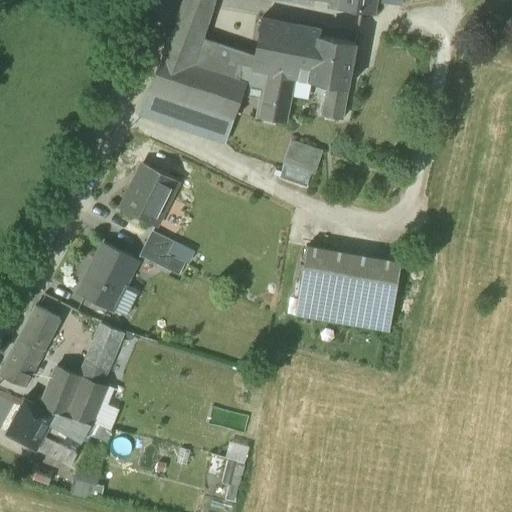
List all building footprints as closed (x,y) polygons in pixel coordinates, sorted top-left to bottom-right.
[(202,38),(212,7),(191,0),(184,0),(162,56),(194,65),(202,38)] [(337,0),(338,2),(337,9),(374,14),(376,0),(337,0)] [(255,56),(253,68),(252,70),(268,73),(265,88),(259,119),(286,124),(295,79),(309,82),(318,36),(321,36),(322,29),(263,17),(255,56)] [(328,86),(348,90),(357,44),(321,36),(318,36),(309,82),(328,86)] [(255,56),(202,38),(194,65),(226,75),(228,68),(240,70),(241,66),(253,68),(255,56)] [(247,82),(226,75),(194,65),(162,56),(149,91),(234,120),(243,96),(247,85),(247,82)] [(247,85),(265,88),(268,73),(252,70),(253,68),(241,66),(240,70),(228,68),(226,75),(247,82),(247,85)] [(247,85),(243,96),(259,99),(255,118),(259,119),(265,88),(247,85)] [(322,117),(342,121),(348,90),(328,86),(322,117)] [(226,142),(234,120),(149,91),(140,113),(226,142)] [(284,164),(316,175),(323,153),(291,143),(284,164)] [(120,211),(154,228),(177,183),(143,166),(120,211)] [(151,233),(146,243),(167,253),(172,243),(151,233)] [(175,257),(167,253),(146,243),(139,257),(167,272),(175,257)] [(172,243),(167,253),(175,257),(189,264),(194,254),(172,243)] [(77,295),(111,312),(113,309),(125,283),(137,261),(103,245),(77,295)] [(296,314),(390,331),(402,264),(307,247),(296,314)] [(140,291),(125,283),(113,309),(127,316),(140,291)] [(36,306),(20,338),(44,351),(61,319),(36,306)] [(84,364),(106,373),(107,371),(108,369),(123,332),(101,323),(99,327),(84,364)] [(25,386),(44,351),(20,338),(0,375),(25,386)] [(106,373),(84,364),(80,374),(102,383),(106,373)] [(91,424),(92,425),(106,390),(108,386),(102,383),(80,374),(58,366),(56,368),(42,405),(55,410),(91,424)] [(106,390),(92,425),(111,430),(120,409),(107,404),(114,388),(108,386),(106,390)] [(36,448),(43,435),(47,429),(50,422),(54,415),(53,414),(41,407),(26,399),(24,401),(10,427),(7,433),(36,448)] [(55,410),(53,414),(54,415),(50,422),(81,441),(85,434),(91,424),(55,410)] [(111,430),(92,425),(91,424),(85,434),(106,442),(111,430)] [(55,433),(47,429),(43,435),(51,439),(55,433)] [(36,448),(69,466),(70,464),(76,453),(51,439),(43,435),(36,448)] [(237,462),(245,464),(250,446),(229,441),(224,459),(227,460),(237,462)] [(187,465),(191,450),(180,447),(177,462),(187,465)] [(229,485),(231,486),(237,462),(227,460),(221,483),(229,485)] [(245,464),(237,462),(231,486),(239,488),(245,464)] [(69,494),(89,499),(90,498),(93,485),(95,478),(97,472),(78,466),(74,479),(69,494)] [(52,477),(33,469),(29,479),(49,486),(52,477)] [(104,486),(93,485),(90,498),(103,499),(104,486)] [(235,502),(239,488),(231,486),(229,485),(225,500),(235,502)]
